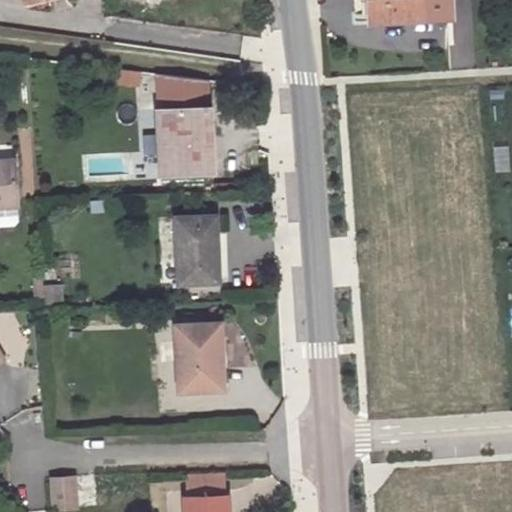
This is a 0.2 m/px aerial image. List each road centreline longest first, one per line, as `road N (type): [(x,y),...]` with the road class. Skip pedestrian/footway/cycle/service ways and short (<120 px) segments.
road 1 (tertiary): [(295,0),(328,439)]
road 2 (residential): [(328,439),(511,425)]
